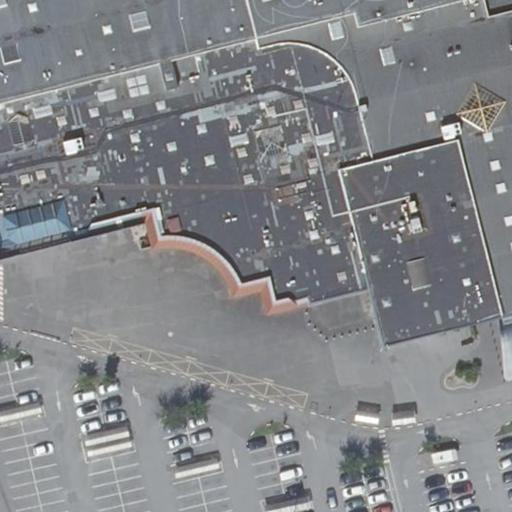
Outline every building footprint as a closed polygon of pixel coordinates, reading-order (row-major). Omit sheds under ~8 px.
[(511,0),(0,0),(0,259),(72,241),(146,222),(153,249),(179,242),(207,252),(230,273),(236,298),(263,292),(270,320),(366,296),(378,347),(511,314),(511,0)] [(42,409),(0,420),(0,431),(1,436),(46,422),(42,409)] [(416,422),(414,411),(391,414),(393,425),(416,422)] [(130,432),(84,443),(90,470),(136,460),(130,432)] [(218,466),(174,475),(177,489),(221,480),(218,466)] [(264,511),(298,511),(311,509),(307,496),(263,508),(264,511)]
